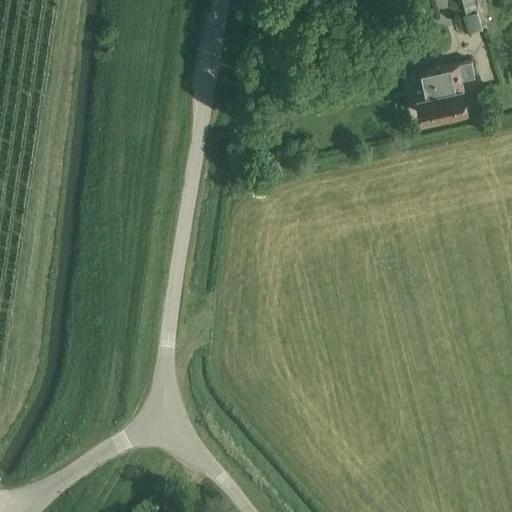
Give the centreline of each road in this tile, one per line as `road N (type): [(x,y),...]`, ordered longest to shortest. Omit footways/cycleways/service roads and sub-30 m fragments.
road 1 (unclassified): [(165,419),(183,226),(222,0)]
road 2 (unclassified): [(29,511),(95,456),(165,419)]
road 3 (unclassified): [(248,511),(165,419)]
